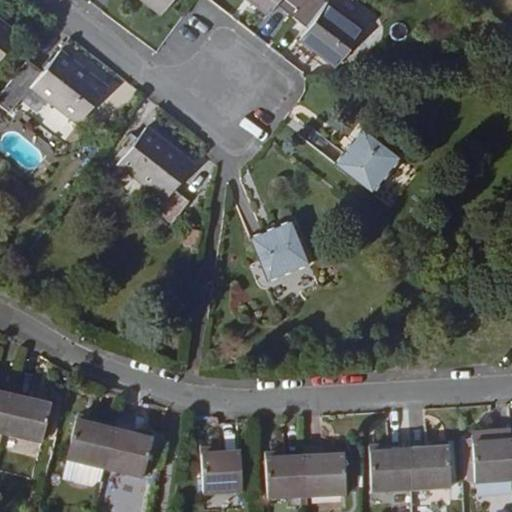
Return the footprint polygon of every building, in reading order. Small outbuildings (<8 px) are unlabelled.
[(297,28),(334,56),(361,21),(332,0),(293,0),(288,7),(304,19),(297,28)] [(0,44),(15,26),(0,14),(0,44)] [(56,42),(37,66),(22,54),(0,81),(0,105),(4,108),(29,77),(76,113),(103,79),(56,42)] [(397,144),(362,117),(334,153),(369,179),(397,144)] [(151,205),(167,216),(187,191),(170,179),(189,154),(143,118),(116,153),(163,190),(151,205)] [(266,268),(307,252),(291,211),(249,227),(266,268)] [(186,227),(182,245),(197,248),(200,230),(186,227)] [(32,381),(31,389),(50,394),(52,386),(32,381)] [(0,420),(2,421),(10,385),(0,382),(0,420)] [(50,394),(31,389),(10,385),(2,421),(42,430),(50,394)] [(77,405),(76,412),(95,416),(97,410),(77,405)] [(152,429),(132,425),(134,417),(134,414),(115,410),(113,420),(104,460),(143,468),(152,429)] [(95,416),(76,412),(65,463),(70,471),(100,478),(104,460),(113,420),(95,416)] [(132,425),(152,429),(154,422),(134,417),(132,425)] [(511,426),(511,417),(492,419),(492,421),(493,429),(473,430),(476,469),(511,466),(511,426)] [(473,423),(473,430),(493,429),(492,421),(473,423)] [(428,431),(429,439),(449,438),(448,430),(428,431)] [(370,435),(370,443),(390,442),(389,434),(370,435)] [(346,445),(326,446),(325,438),(325,435),(305,436),(306,448),(309,486),(349,483),(346,445)] [(203,438),(203,445),(224,444),(224,437),(203,438)] [(326,446),(346,445),(345,437),(325,438),(326,446)] [(449,438),(429,439),(409,441),(412,479),(451,477),(449,438)] [(267,442),(267,450),(288,449),(287,441),(267,442)] [(412,479),(409,441),(390,442),(370,443),(373,482),(412,479)] [(241,443),(224,444),(203,445),(205,483),(244,481),(241,443)] [(309,486),(306,448),(288,449),(267,450),(270,489),(309,486)]
